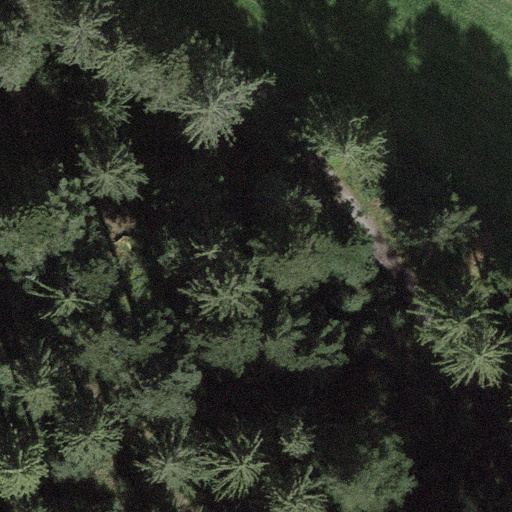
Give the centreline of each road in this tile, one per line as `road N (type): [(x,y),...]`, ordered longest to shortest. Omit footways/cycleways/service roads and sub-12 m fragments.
road 1 (track): [(511,439),(274,119)]
road 2 (track): [(58,0),(274,119)]
